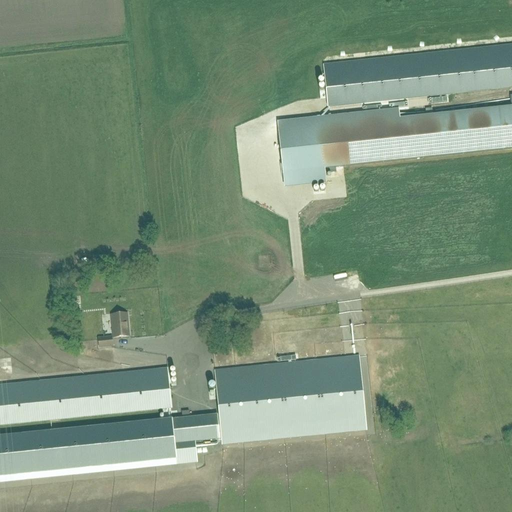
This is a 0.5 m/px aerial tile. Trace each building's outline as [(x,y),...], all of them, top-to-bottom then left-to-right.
[(422,44),(511,35),(511,10),(430,19),(430,25),(420,26),(422,44)] [(511,46),(453,54),(353,64),(333,66),(327,67),(328,74),(324,74),(327,108),(511,88),(511,46)] [(511,150),(511,108),(398,121),(397,111),(278,123),(284,184),(324,180),(323,170),(511,150)] [(114,339),(129,337),(126,315),(111,316),(114,339)] [(310,325),(296,326),(297,335),(310,334),(310,325)] [(112,346),(111,338),(99,340),(99,348),(112,346)] [(358,358),(214,372),(221,445),(366,430),(358,358)] [(12,362),(0,362),(0,383),(13,383),(12,362)] [(0,384),(0,426),(49,421),(61,420),(171,409),(167,368),(0,384)] [(0,483),(198,463),(195,443),(219,440),(216,416),(173,421),(164,421),(62,432),(50,433),(0,437),(0,483)]
